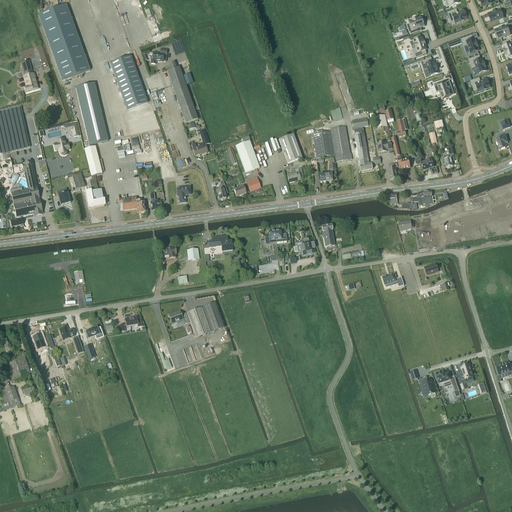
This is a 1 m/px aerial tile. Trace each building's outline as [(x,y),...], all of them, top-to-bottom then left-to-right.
[(61,81),(90,71),(66,5),(38,16),(61,81)] [(456,10),(447,13),(451,23),(455,22),(455,24),(459,22),(459,23),(463,21),(467,19),(464,11),(457,13),(456,10)] [(500,10),(488,14),(491,23),(503,18),(500,10)] [(410,24),(406,25),(410,36),(419,32),(417,29),(424,26),(421,18),(417,19),(413,20),(413,21),(409,22),(410,24)] [(507,26),(494,31),(497,39),(510,35),(507,26)] [(472,36),(461,40),(464,49),(468,48),(470,54),(479,51),(477,47),(478,47),(476,43),(474,39),(473,40),(472,36)] [(416,49),(413,50),(415,58),(426,54),(425,50),(426,50),(425,46),(424,42),(423,42),(422,38),(413,41),(415,45),(414,45),(416,49)] [(511,38),(502,42),(504,46),(502,47),(504,51),(503,51),(505,55),(506,59),(511,56),(511,38)] [(160,53),(153,53),(152,60),(151,60),(150,64),(155,65),(156,62),(163,62),(166,62),(167,50),(160,49),(160,53)] [(127,111),(147,103),(130,56),(110,64),(127,111)] [(479,56),(468,60),(472,69),(475,68),(478,74),(486,71),(485,67),(484,63),(483,63),(482,59),(481,60),(479,56)] [(431,58),(420,62),(423,72),(426,78),(430,77),(438,73),(437,70),(435,65),(434,62),(432,62),(431,58)] [(24,76),(23,76),(26,87),(23,88),(24,93),(38,89),(33,73),(33,74),(29,61),(20,64),(24,76)] [(185,124),(197,120),(179,67),(166,71),(185,124)] [(189,74),(182,76),(186,86),(193,83),(189,74)] [(479,78),(470,82),(474,92),(478,91),(478,92),(482,91),(486,90),(486,89),(490,88),(487,80),(480,82),(479,78)] [(439,87),(438,87),(439,91),(439,92),(440,96),(441,95),(441,97),(442,98),(442,99),(450,96),(450,95),(448,90),(452,88),(448,79),(438,83),(439,87)] [(94,84),(75,88),(89,146),(108,142),(94,84)] [(417,94),(414,95),(415,97),(416,99),(420,103),(421,103),(425,101),(422,92),(417,94)] [(332,121),(342,118),(340,108),(330,111),(332,121)] [(384,112),(387,121),(394,119),(391,110),(384,112)] [(376,129),(387,127),(385,115),(374,118),(376,129)] [(367,119),(352,121),(354,129),(363,128),(369,127),(367,119)] [(405,131),(402,120),(397,121),(400,132),(397,132),(398,137),(406,136),(405,131)] [(508,120),(504,121),(505,125),(502,126),(503,130),(510,128),(508,120)] [(74,124),(63,127),(64,132),(72,130),(72,131),(74,138),(79,136),(78,134),(76,124),(74,124)] [(351,154),(350,154),(345,127),(330,129),(331,132),(313,135),(317,158),(335,155),(336,162),(352,159),(351,154)] [(205,130),(199,132),(203,144),(204,146),(205,146),(209,144),(205,130)] [(363,132),(355,133),(359,160),(368,159),(363,132)] [(293,135),(278,140),(287,164),(302,159),(293,135)] [(505,137),(496,140),(500,150),(506,148),(505,144),(507,143),(505,137)] [(396,155),(396,156),(397,156),(399,167),(402,167),(403,170),(410,169),(408,160),(401,161),(401,159),(400,159),(400,156),(400,155),(395,138),(392,139),(396,155)] [(57,144),(53,144),(55,150),(59,150),(59,152),(60,152),(60,153),(61,154),(61,155),(63,155),(64,155),(65,155),(66,154),(66,153),(66,151),(66,150),(69,150),(68,144),(65,144),(64,139),(57,141),(57,144)] [(249,142),(235,147),(245,174),(259,168),(249,142)] [(387,152),(387,150),(392,149),(391,143),(386,144),(385,143),(378,144),(380,153),(387,152)] [(195,144),(191,145),(192,149),(195,156),(201,154),(202,155),(207,153),(205,146),(204,146),(203,144),(199,145),(199,147),(196,148),(195,144)] [(89,148),(84,149),(84,150),(91,177),(94,176),(102,174),(95,147),(89,148)] [(450,156),(444,157),(444,159),(446,168),(453,166),(452,161),(454,161),(453,156),(454,156),(452,147),(448,148),(450,156)] [(420,159),(415,160),(416,163),(418,170),(422,169),(423,171),(427,170),(427,169),(434,167),(432,161),(431,158),(425,159),(426,162),(421,163),(421,162),(420,159)] [(359,162),(358,163),(359,165),(360,166),(361,172),(373,169),(372,164),(369,164),(368,159),(359,160),(359,162)] [(11,177),(8,182),(13,185),(13,184),(18,177),(17,176),(17,174),(24,173),(28,190),(11,193),(12,198),(10,198),(10,199),(10,200),(11,200),(12,200),(15,211),(13,211),(13,212),(13,213),(14,214),(15,213),(16,218),(18,217),(19,219),(13,220),(10,221),(11,226),(11,227),(23,225),(22,219),(21,219),(20,217),(33,214),(34,215),(34,217),(43,215),(42,213),(42,212),(37,188),(31,162),(23,164),(23,165),(12,167),(13,175),(12,177),(11,177)] [(398,178),(396,168),(398,167),(397,164),(389,165),(390,169),(388,169),(390,179),(398,178)] [(289,183),(300,180),(299,177),(303,176),(301,168),(297,169),(298,171),(295,172),(295,169),(290,170),(290,174),(286,175),(289,183)] [(81,174),(72,177),(76,190),(84,187),(81,174)] [(90,191),(85,192),(88,207),(90,208),(105,205),(104,200),(103,198),(102,198),(100,191),(97,191),(96,185),(96,181),(95,181),(94,176),(91,177),(92,180),(90,181),(91,187),(94,187),(95,190),(91,191),(92,192),(91,193),(90,191)] [(252,180),(246,182),(247,185),(250,193),(261,189),(258,181),(257,178),(252,180)] [(220,183),(222,190),(216,191),(219,201),(226,199),(224,191),(226,190),(223,181),(219,182),(220,183)] [(243,187),(234,190),(236,198),(246,194),(243,187)] [(179,204),(185,203),(184,196),(190,195),(189,188),(176,190),(177,197),(179,197),(179,199),(178,200),(178,201),(179,202),(179,204)] [(66,189),(57,192),(58,196),(61,206),(70,203),(68,196),(69,195),(68,194),(67,193),(66,189)] [(417,198),(412,199),(412,200),(412,203),(418,202),(418,204),(419,204),(419,206),(422,206),(422,205),(425,204),(426,208),(426,207),(428,207),(428,205),(431,205),(433,204),(432,200),(432,197),(432,194),(432,192),(431,192),(431,191),(420,193),(417,194),(417,198)] [(158,202),(158,201),(155,202),(154,194),(149,194),(150,202),(150,206),(151,206),(152,212),(155,211),(156,212),(158,212),(158,211),(159,211),(158,208),(161,207),(161,202),(158,202)] [(388,196),(389,205),(397,204),(396,195),(388,196)] [(145,212),(143,202),(136,203),(136,198),(119,201),(119,207),(122,207),(123,211),(136,210),(137,214),(141,213),(142,213),(143,213),(144,213),(145,212)] [(415,228),(414,223),(411,223),(410,221),(399,223),(400,231),(412,229),(412,228),(415,228)] [(322,232),(323,232),(325,248),(334,246),(332,231),(332,230),(331,225),(321,227),(322,232)] [(275,231),(276,240),(276,243),(280,242),(286,242),(287,242),(286,234),(282,235),(281,231),(279,231),(278,230),(276,230),(275,231)] [(269,236),(265,237),(266,245),(270,244),(274,243),(274,245),(273,245),(274,257),(277,256),(276,245),(276,243),(276,240),(275,231),(274,231),(273,231),(272,231),(271,232),(268,232),(269,236)] [(212,241),(208,242),(209,248),(213,247),(221,246),(222,252),(232,251),(231,241),(227,242),(227,237),(212,238),(212,241)] [(300,246),(297,247),(298,252),(301,252),(302,251),(303,256),(310,254),(310,255),(311,255),(311,253),(314,252),(314,249),(313,243),(312,243),(312,238),(303,240),(303,241),(301,242),(302,245),(300,245),(300,246)] [(163,256),(165,256),(165,260),(175,258),(175,255),(176,255),(175,247),(162,249),(163,256)] [(198,249),(187,250),(188,261),(199,260),(198,249)] [(361,257),(360,252),(342,254),(343,260),(350,258),(361,257)] [(431,275),(434,274),(434,273),(438,272),(436,264),(424,268),(427,276),(431,274),(431,275)] [(250,276),(252,276),(257,275),(256,266),(251,267),(247,267),(250,276)] [(82,271),(74,272),(76,284),(84,283),(82,271)] [(395,273),(382,277),(385,286),(386,288),(390,287),(389,284),(397,282),(399,288),(404,286),(401,278),(396,279),(395,273)] [(224,328),(214,303),(186,313),(195,338),(224,328)] [(168,315),(170,320),(169,321),(170,324),(171,324),(172,325),(176,324),(177,325),(183,322),(184,325),(189,323),(188,320),(185,314),(181,315),(180,311),(168,315)] [(136,317),(125,319),(126,327),(137,325),(138,328),(142,327),(140,319),(136,320),(136,317)] [(67,327),(59,330),(63,341),(70,338),(74,336),(72,329),(69,330),(70,331),(68,331),(67,327)] [(89,331),(85,332),(88,339),(95,337),(96,340),(103,337),(100,328),(97,329),(96,328),(92,329),(90,330),(89,330),(89,331)] [(41,334),(32,337),(34,341),(34,343),(35,344),(35,345),(37,350),(38,350),(37,350),(38,350),(45,347),(46,347),(41,334)] [(5,350),(10,348),(11,352),(15,351),(13,347),(12,347),(9,339),(2,342),(5,350)] [(91,347),(90,345),(86,347),(84,348),(88,360),(95,358),(91,347)] [(23,355),(5,361),(13,383),(31,376),(23,355)] [(497,367),(496,368),(497,372),(499,375),(496,376),(498,382),(501,382),(500,379),(508,376),(511,375),(511,374),(511,372),(511,371),(511,370),(511,364),(511,365),(511,364),(511,368),(509,363),(497,367)] [(462,371),(458,372),(459,376),(458,376),(460,384),(467,382),(466,379),(467,380),(468,379),(473,377),(469,366),(461,368),(462,371)] [(416,371),(410,372),(413,380),(418,378),(416,371)] [(437,378),(436,378),(439,387),(443,385),(444,388),(452,386),(452,388),(454,392),(455,397),(460,395),(459,391),(457,386),(455,378),(454,377),(454,376),(450,378),(449,374),(448,374),(445,375),(444,375),(445,375),(444,375),(440,376),(440,377),(437,378)] [(427,378),(418,381),(420,385),(422,384),(427,396),(435,393),(431,381),(428,382),(427,378)] [(23,396),(24,397),(26,397),(27,398),(29,398),(32,397),(33,396),(34,394),(35,391),(34,389),(33,387),(31,386),(30,386),(28,385),(25,386),(23,388),(22,390),(22,391),(22,393),(22,394),(23,396)] [(14,387),(0,391),(0,397),(3,405),(5,411),(11,408),(20,405),(14,387)]
